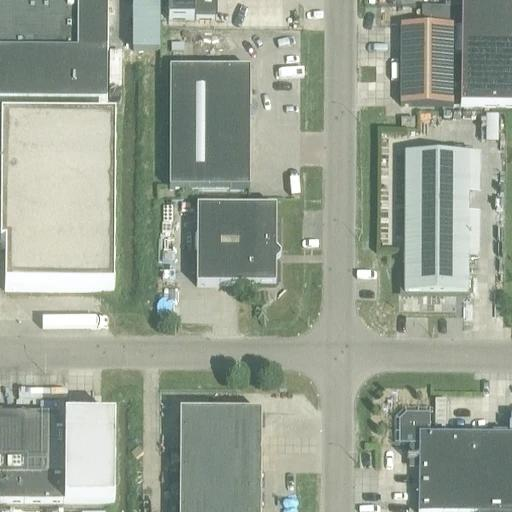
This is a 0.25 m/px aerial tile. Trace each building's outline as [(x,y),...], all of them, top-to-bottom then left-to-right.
[(0,0),(0,103),(106,104),(106,52),(106,0),(0,0)] [(216,22),(216,0),(167,0),(167,21),(216,22)] [(511,0),(460,0),(461,1),(460,109),(511,109),(511,0)] [(400,27),(399,107),(452,108),(453,27),(400,27)] [(168,190),(249,191),(249,71),(169,70),(168,190)] [(114,121),(0,120),(0,250),(4,250),(4,293),(113,293),(114,121)] [(414,120),(400,120),(401,129),(414,129),(414,120)] [(404,175),(404,253),(403,296),(467,296),(467,176),(467,157),(467,156),(404,156),(404,175)] [(275,284),(275,209),(196,209),(196,288),(271,288),(275,284)] [(179,414),(179,454),(260,455),(260,414),(179,414)] [(64,416),(0,415),(0,503),(113,504),(114,420),(64,420),(64,416)] [(511,511),(511,436),(429,436),(429,416),(405,416),(398,423),(398,446),(418,446),(417,511),(511,511)] [(179,454),(179,494),(260,495),(260,455),(179,454)] [(179,494),(178,511),(259,511),(260,495),(179,494)]
